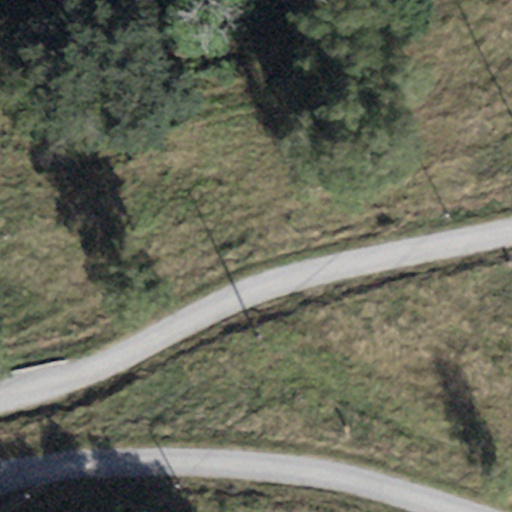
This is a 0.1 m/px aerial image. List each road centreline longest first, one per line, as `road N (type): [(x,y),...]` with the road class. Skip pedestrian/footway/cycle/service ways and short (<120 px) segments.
road 1 (unclassified): [(511,238),(323,270),(63,377),(0,393)]
road 2 (unclassified): [(0,478),(59,467),(237,466),(321,476),(461,511)]
